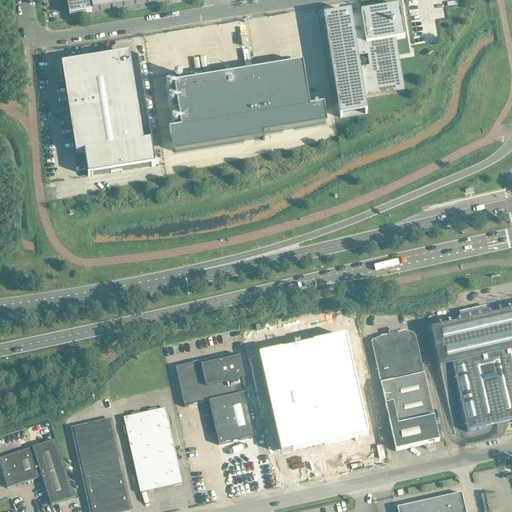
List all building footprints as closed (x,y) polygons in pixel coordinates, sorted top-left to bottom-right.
[(166,1),(166,0),(67,0),(70,16),(127,7),(166,1)] [(327,22),(325,23),(339,113),(341,113),(364,109),(366,109),(364,94),(395,89),(388,42),(405,39),(400,7),(361,13),(362,17),(352,18),(350,19),(327,22)] [(130,55),(62,66),(76,155),(84,154),(88,177),(156,167),(152,142),(143,143),(130,55)] [(310,109),(303,65),(174,86),(181,130),(169,132),(170,142),(173,141),(175,154),(265,139),(264,135),(325,124),(323,114),(325,114),(324,107),(310,109)] [(511,311),(430,330),(431,331),(455,436),(511,422),(511,311)] [(396,452),(439,442),(416,338),(415,337),(415,336),(414,336),(414,335),(413,334),(412,334),(411,333),(410,333),(408,333),(398,336),(398,335),(397,334),(395,334),(390,335),(389,336),(389,337),(373,341),(371,344),(380,385),(396,452)] [(346,338),(260,357),(282,455),(368,435),(346,338)] [(255,437),(242,380),(245,379),(240,358),(237,359),(236,355),(175,369),(184,408),(209,402),(219,445),(255,437)] [(182,485),(175,451),(166,410),(124,419),(140,494),(182,485)] [(122,511),(130,510),(110,422),(73,430),(92,511),(122,511)] [(75,499),(55,441),(0,459),(0,466),(8,489),(42,478),(51,506),(75,499)] [(465,511),(462,495),(426,503),(426,500),(418,502),(419,504),(397,509),(397,511),(465,511)]
